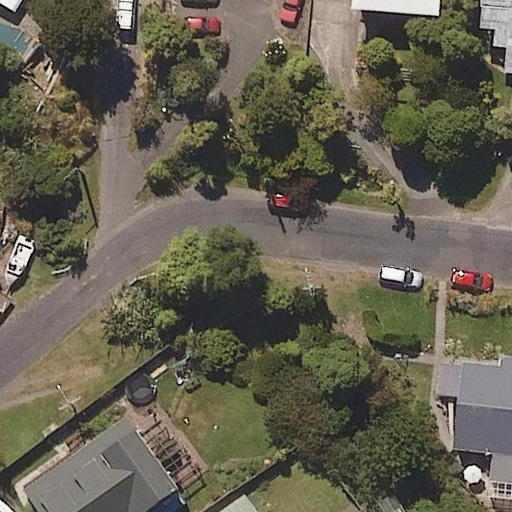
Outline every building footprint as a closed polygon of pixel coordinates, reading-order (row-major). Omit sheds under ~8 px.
[(355,0),(354,19),(441,24),(442,0),(355,0)] [(511,0),(483,0),(479,36),(494,37),(492,53),(509,55),(506,82),(511,82),(511,0)] [(511,360),(442,351),(435,400),(461,403),(453,457),(494,463),(492,484),(511,486),(511,360)] [(177,511),(183,509),(131,424),(21,492),(32,511),(177,511)] [(254,511),(247,500),(228,511),(254,511)]
